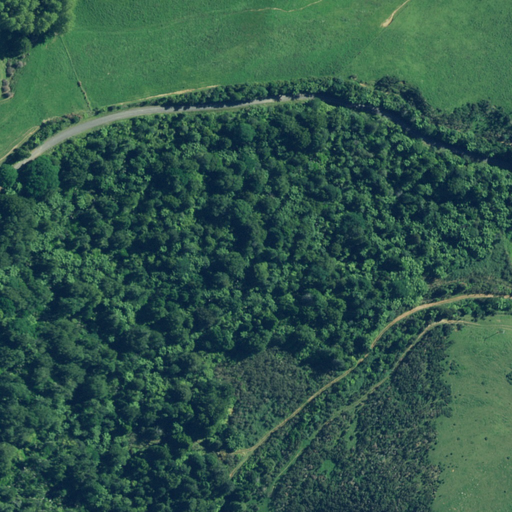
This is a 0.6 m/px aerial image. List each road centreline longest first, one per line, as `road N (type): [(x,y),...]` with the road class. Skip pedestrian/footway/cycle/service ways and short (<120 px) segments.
road 1 (unclassified): [(511,164),(432,141),(380,107),(237,103),(124,113),(76,128),(36,148),(0,182)]
road 2 (track): [(511,300),(433,305),(230,482),(234,511)]
